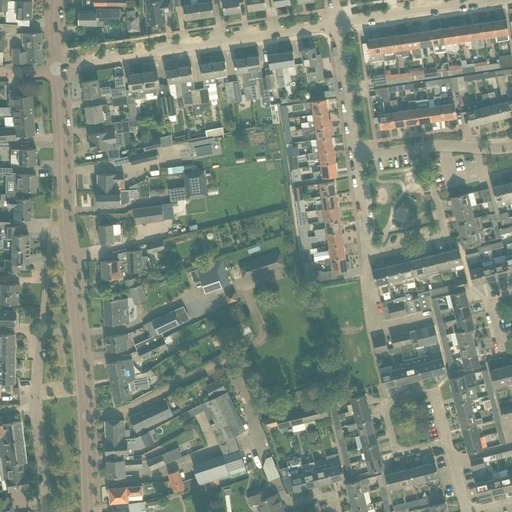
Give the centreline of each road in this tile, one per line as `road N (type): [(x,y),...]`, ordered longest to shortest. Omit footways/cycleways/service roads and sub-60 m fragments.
road 1 (unclassified): [(56,68),(334,25)]
road 2 (residential): [(353,157),(366,254),(443,236),(423,148)]
road 3 (tertiary): [(75,329),(56,68)]
road 4 (residential): [(45,511),(34,392),(39,330),(75,329)]
road 5 (tertiary): [(88,511),(75,329)]
road 6 (residential): [(447,440),(394,452),(383,403),(434,391)]
road 7 (unclassified): [(334,25),(475,3)]
road 8 (residential): [(353,157),(334,25)]
